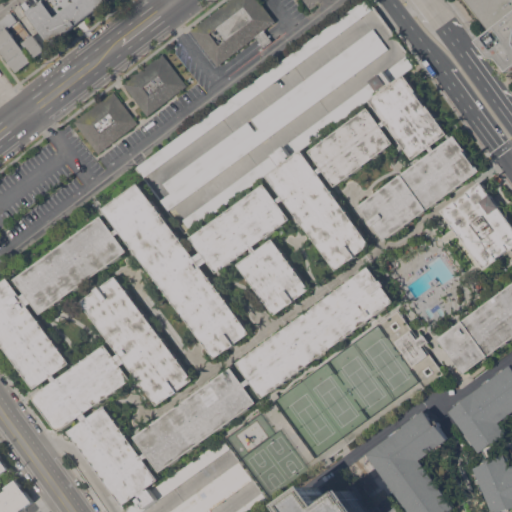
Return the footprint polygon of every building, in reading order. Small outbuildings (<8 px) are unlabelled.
[(109,0),(52,43),(23,4),(28,0),(45,0),(57,16),(79,0),(109,0)] [(230,0),(259,0),(276,21),(265,30),(273,40),(265,47),(257,36),(219,65),(192,30),(230,0)] [(335,21),(342,31),(373,10),(367,0),(335,21)] [(511,58),(505,57),(492,40),(496,37),(468,0),(511,0),(511,58)] [(0,48),(0,20),(11,11),(18,20),(9,28),(33,60),(18,72),(0,48)] [(393,56),(376,30),(327,61),(310,83),(309,84),(306,82),(251,117),(248,123),(221,140),(202,166),(162,183),(169,193),(163,201),(169,210),(174,207),(181,217),(184,220),(187,216),(176,208),(170,198),(393,56)] [(46,49),(36,57),(24,42),(35,34),(46,49)] [(164,53),(188,85),(149,115),(124,84),(164,53)] [(434,145),(437,149),(457,135),(468,150),(467,151),(478,166),(479,165),(483,171),(386,240),(375,225),(374,226),(371,221),(372,220),(360,205),(433,152),(430,148),(414,159),(388,123),(384,126),(396,143),(336,186),(325,170),(321,173),(372,244),(357,255),(358,256),(353,260),(352,259),(336,270),(285,199),(281,202),(292,219),(255,246),(258,250),(274,238),(311,288),(296,299),(296,301),(291,304),(275,315),(239,264),(255,252),(252,248),(218,273),(209,261),(203,265),(251,332),(236,343),(237,345),(232,348),(231,347),(216,358),(124,231),(120,234),(132,251),(45,313),(37,302),(33,305),(74,363),(59,374),(61,378),(109,344),(117,356),(121,353),(84,301),(99,290),(99,289),(104,285),(104,286),(120,275),(195,379),(180,390),(180,391),(175,395),(175,394),(159,405),(128,361),(124,365),(134,379),(89,412),(92,417),(108,405),(144,455),(149,452),(137,436),(232,366),(244,382),(249,378),(237,362),(370,266),(381,281),(383,279),(387,284),(385,286),(397,302),(264,398),(252,382),(247,386),(258,402),(163,471),(151,455),(147,458),(162,479),(149,489),(149,490),(152,488),(159,499),(147,508),(147,509),(142,511),(130,511),(126,506),(127,505),(73,431),(87,421),(84,416),(63,432),(37,396),(58,381),(55,377),(39,388),(0,334),(0,286),(13,277),(26,295),(30,292),(19,278),(106,215),(118,231),(122,229),(107,208),(143,182),(196,256),(203,252),(192,237),(266,183),(278,199),(283,196),(268,175),(304,149),(318,169),(322,166),(311,150),(370,107),(382,123),(386,120),(371,99),(406,73),(419,90),(418,91),(428,105),(429,105),(450,133),(434,145)] [(287,140),(295,153),(305,146),(303,142),(380,92),(375,84),(287,140)] [(115,91),(139,123),(100,153),(75,121),(115,91)] [(269,175),(268,174),(292,159),(286,148),(202,202),(209,213),(269,175)] [(511,250),(487,269),(444,210),(484,182),(511,220),(511,250)] [(511,339),(465,374),(439,338),(511,284),(511,339)] [(443,373),(420,336),(417,339),(399,310),(382,321),(423,386),(443,373)] [(511,510),(508,511),(503,511),(500,511),(495,511),(486,489),(484,490),(479,478),(481,478),(476,467),(483,465),(481,462),(486,460),(486,459),(489,457),(485,449),(482,452),(475,444),(474,445),(467,434),(468,433),(452,411),(458,406),(456,404),(486,384),(485,383),(492,378),(493,379),(500,374),(499,373),(506,367),(507,369),(511,365),(511,414),(502,422),(505,427),(507,426),(510,431),(509,432),(510,433),(499,441),(499,442),(490,449),(495,459),(507,453),(508,455),(509,454),(511,460),(510,461),(511,466),(511,510)] [(412,511),(408,505),(406,506),(402,500),(403,499),(397,491),(396,492),(391,486),(393,485),(380,467),(378,468),(373,460),(374,459),(370,453),(393,436),(392,435),(402,427),(403,429),(406,426),(405,425),(415,418),(414,417),(421,412),(422,413),(427,409),(434,419),(437,417),(443,425),(441,425),(451,439),(445,443),(446,445),(439,450),(438,448),(423,459),(457,507),(450,511),(412,511)] [(0,454),(2,457),(10,469),(0,477),(0,454)] [(0,511),(0,494),(3,492),(4,494),(9,490),(8,488),(18,480),(27,492),(35,502),(21,511),(0,511)] [(298,511),(292,504),(320,484),(335,504),(358,488),(375,511),(298,511)]
